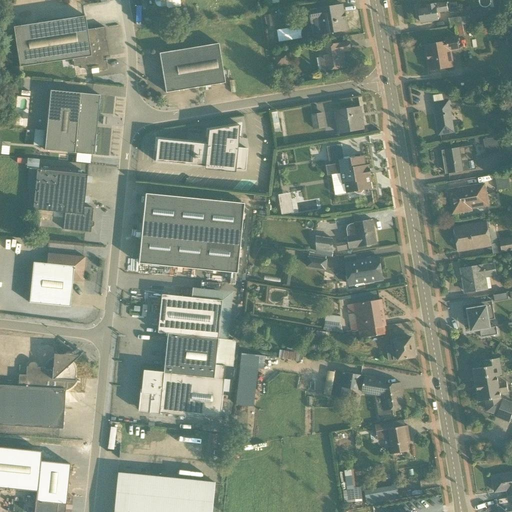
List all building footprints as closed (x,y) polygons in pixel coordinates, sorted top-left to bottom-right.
[(447,2),(427,6),(427,8),(418,10),(421,23),(438,20),(437,14),(448,12),(447,2)] [(344,16),(343,6),(309,11),(311,21),(313,36),(347,31),(344,16)] [(498,11),(449,19),(450,27),(499,19),(498,11)] [(272,27),(270,15),(264,16),(265,28),(272,27)] [(84,17),(13,28),(19,68),(72,60),(74,67),(80,66),(80,69),(97,67),(98,71),(107,70),(105,61),(103,61),(102,57),(108,56),(104,28),(86,30),(84,17)] [(454,67),(451,53),(459,51),(456,36),(444,39),(445,43),(424,47),(429,72),(454,67)] [(319,58),(317,58),(319,72),(321,71),(322,72),(345,68),(343,52),(351,51),(349,43),(317,49),(319,58)] [(159,54),(166,93),(224,84),(218,45),(159,54)] [(288,50),(272,53),(274,67),(291,65),(288,50)] [(98,95),(49,91),(43,150),(93,155),(98,95)] [(443,95),(432,97),(439,135),(455,133),(449,101),(444,102),(443,95)] [(360,108),(333,112),(335,122),(331,122),(333,135),(364,130),(360,108)] [(276,113),(270,114),(274,134),(280,133),(276,113)] [(325,128),(323,114),(312,116),(314,130),(325,128)] [(497,115),(491,114),(490,124),(510,126),(511,115),(497,114),(497,115)] [(208,146),(157,140),(154,162),(204,167),(204,170),(234,172),(235,170),(244,170),(246,149),(236,148),(238,126),(207,131),(207,135),(209,136),(208,146)] [(43,131),(34,130),(33,146),(42,147),(43,131)] [(496,135),(483,137),(486,156),(500,154),(496,135)] [(363,155),(343,158),(341,146),(326,148),(329,165),(326,165),(328,176),(341,174),(342,185),(344,184),(346,194),(372,190),(369,165),(365,166),(363,155)] [(472,146),(442,151),(445,175),(476,170),(472,146)] [(83,208),(86,176),(68,175),(69,170),(48,168),(48,172),(37,171),(38,160),(27,159),(26,169),(28,169),(26,189),(29,189),(27,209),(64,213),(63,230),(91,233),(93,209),(83,208)] [(508,177),(495,179),(498,191),(510,189),(508,177)] [(448,180),(448,186),(479,185),(478,178),(448,180)] [(486,185),(449,191),(453,214),(472,211),(472,210),(490,207),(486,185)] [(242,204),(145,195),(139,265),(240,274),(242,262),(237,261),(242,204)] [(289,205),(279,207),(280,216),(291,214),(289,205)] [(346,230),(348,237),(347,237),(349,249),(377,244),(373,221),(351,224),(348,227),(346,230)] [(487,223),(453,228),(457,252),(491,246),(487,223)] [(333,238),(316,237),(315,255),(331,258),(333,238)] [(511,238),(499,241),(500,244),(492,245),(494,255),(511,251),(511,238)] [(345,242),(336,244),(338,252),(347,250),(345,242)] [(47,254),(46,265),(73,267),(72,281),(82,282),(84,257),(47,254)] [(355,255),(344,257),(349,286),(382,281),(379,258),(357,262),(355,255)] [(327,260),(308,257),(306,268),(326,271),(327,260)] [(69,307),(72,281),(73,267),(46,265),(33,263),(29,303),(69,307)] [(492,289),(490,278),(497,277),(494,264),(460,270),(462,279),(463,279),(466,294),(492,289)] [(284,271),(282,285),(289,286),(291,272),(284,271)] [(227,339),(232,293),(191,288),(190,299),(161,295),(157,333),(166,334),(162,372),(143,370),(138,410),(219,419),(224,367),(231,368),(234,340),(227,339)] [(507,293),(493,296),(494,303),(508,300),(507,293)] [(352,332),(359,331),(385,327),(381,300),(348,305),(352,332)] [(464,319),(469,318),(471,331),(491,328),(490,321),(495,320),(492,301),(462,306),(464,319)] [(341,317),(326,315),(324,330),(338,332),(341,317)] [(387,336),(385,327),(359,331),(360,340),(387,336)] [(412,338),(390,341),(391,346),(386,347),(388,362),(415,358),(412,338)] [(299,354),(279,351),(277,359),(297,362),(299,354)] [(0,386),(0,424),(62,429),(64,391),(69,389),(73,386),(74,384),(76,382),(73,380),(75,375),(75,369),(74,366),(71,362),(78,356),(53,354),(52,359),(47,362),(44,368),(38,367),(35,364),(33,363),(29,364),(26,368),(26,375),(18,375),(18,388),(0,386)] [(511,404),(502,400),(501,395),(508,393),(506,383),(499,384),(498,376),(502,375),(499,359),(484,361),(485,367),(473,369),(478,402),(486,401),(488,410),(498,414),(497,418),(511,423),(511,404)] [(254,394),(257,369),(239,367),(236,392),(254,394)] [(362,376),(333,371),(333,373),(327,372),(323,395),(349,399),(351,390),(359,391),(362,376)] [(405,408),(401,383),(384,386),(386,379),(364,376),(361,394),(375,397),(378,418),(392,416),(391,410),(405,408)] [(404,421),(375,426),(377,441),(389,439),(391,455),(410,452),(407,435),(409,435),(408,427),(405,427),(404,421)] [(161,446),(162,433),(139,432),(138,445),(161,446)] [(172,449),(200,449),(200,436),(172,435),(172,449)] [(119,450),(119,437),(111,437),(111,450),(119,450)] [(79,453),(80,441),(57,441),(56,452),(79,453)] [(40,452),(0,447),(0,487),(36,491),(34,511),(64,511),(69,464),(39,461),(40,452)] [(507,491),(508,498),(511,497),(511,473),(491,477),(494,493),(507,491)] [(210,511),(213,484),(117,474),(113,511),(210,511)] [(388,488),(377,490),(378,498),(389,496),(388,488)] [(343,491),(344,504),(361,502),(360,490),(343,491)] [(511,511),(511,497),(508,498),(509,505),(497,506),(498,511),(511,511)]
